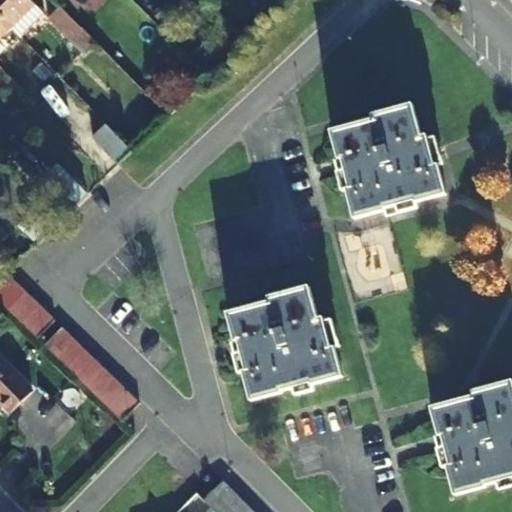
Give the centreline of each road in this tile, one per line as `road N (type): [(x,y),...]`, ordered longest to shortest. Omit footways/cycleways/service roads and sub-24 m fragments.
road 1 (residential): [(149,200),(52,290),(176,412)]
road 2 (residential): [(367,0),(149,200)]
road 3 (residential): [(149,200),(217,434)]
road 4 (residential): [(176,412),(78,511)]
